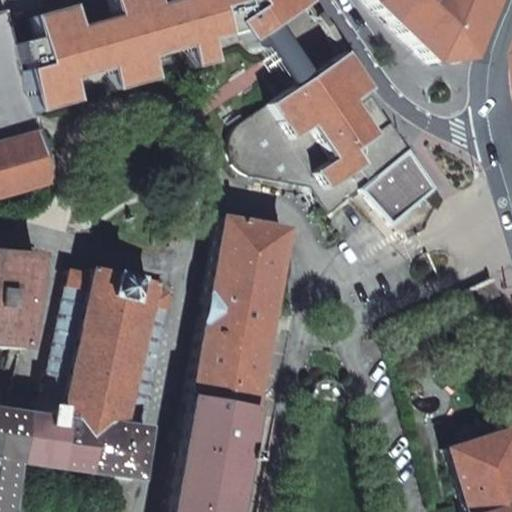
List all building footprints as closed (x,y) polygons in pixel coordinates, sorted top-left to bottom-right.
[(60,0),(23,11),(31,38),(12,44),(18,64),(23,63),(25,70),(20,71),(31,113),(71,101),(66,81),(103,70),(109,91),(149,79),(143,59),(182,48),(188,69),(209,63),(203,42),(236,33),(240,41),(242,44),(248,49),(250,50),(254,50),(257,49),(259,48),(286,88),(304,76),(290,56),(283,46),(269,26),(303,2),(301,0),(60,0)] [(360,0),(363,4),(371,12),(426,64),(461,59),(485,0),(360,0)] [(2,10),(0,10),(0,195),(50,181),(31,113),(20,71),(18,64),(12,44),(2,10)] [(297,51),(290,41),(283,46),(290,56),(297,51)] [(286,88),(261,105),(258,107),(252,109),(242,116),(229,131),(225,141),(224,148),(224,153),(227,162),(231,167),(234,170),(238,173),(245,175),(314,188),(313,197),(324,214),(354,190),(355,190),(403,149),(377,111),(337,53),(304,76),(286,88)] [(355,190),(387,226),(430,189),(403,149),(355,190)] [(279,229),(214,218),(170,461),(161,511),(228,511),(238,460),(245,462),(247,454),(239,453),(279,229)] [(20,344),(32,255),(0,253),(0,347),(20,349),(20,344)] [(82,275),(63,270),(31,417),(137,431),(162,294),(145,290),(147,285),(83,270),(82,275)] [(471,286),(481,302),(497,295),(488,278),(471,286)] [(511,354),(502,358),(511,386),(511,385),(511,354)] [(0,511),(2,511),(1,508),(6,461),(108,475),(107,475),(131,478),(138,432),(137,431),(31,417),(0,413),(0,511)] [(511,511),(511,456),(504,430),(440,450),(458,511),(511,511)]
